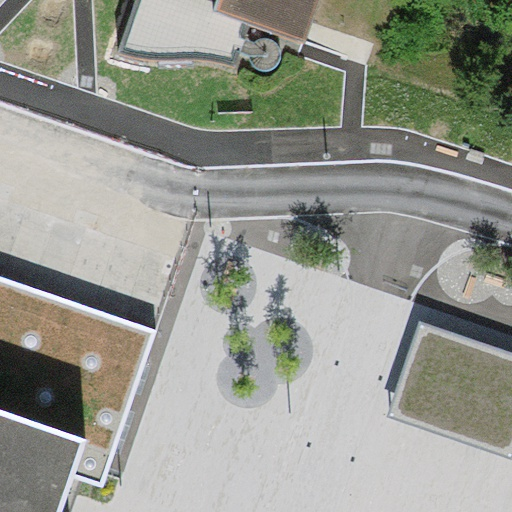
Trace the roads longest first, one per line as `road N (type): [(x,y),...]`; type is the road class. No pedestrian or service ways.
road 1 (residential): [(382,222),(229,208),(0,130)]
road 2 (residential): [(382,222),(288,511)]
road 3 (residential): [(511,229),(465,216),(382,222)]
